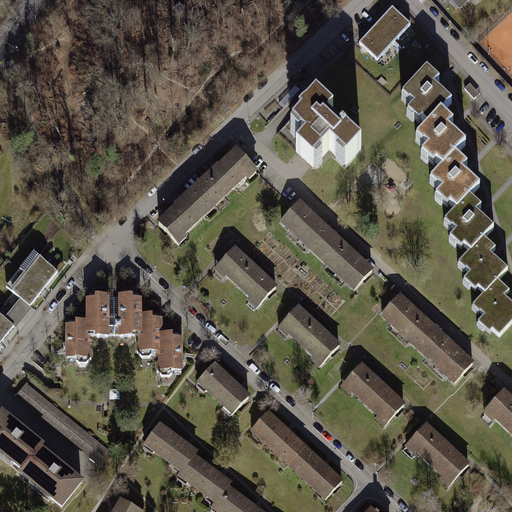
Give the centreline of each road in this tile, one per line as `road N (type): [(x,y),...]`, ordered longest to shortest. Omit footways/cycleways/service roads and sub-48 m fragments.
road 1 (residential): [(234,123),(511,389)]
road 2 (residential): [(368,485),(112,243)]
road 3 (residential): [(365,0),(234,123)]
road 4 (residential): [(112,243),(0,383)]
road 5 (residential): [(234,123),(112,243)]
road 6 (residential): [(412,0),(511,108)]
